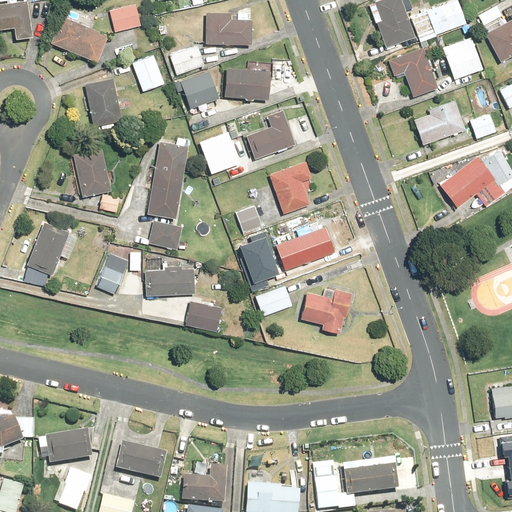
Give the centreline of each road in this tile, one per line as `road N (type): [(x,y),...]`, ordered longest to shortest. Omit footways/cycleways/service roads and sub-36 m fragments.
road 1 (residential): [(439,397),(268,417),(0,358)]
road 2 (residential): [(439,397),(427,342),(303,0)]
